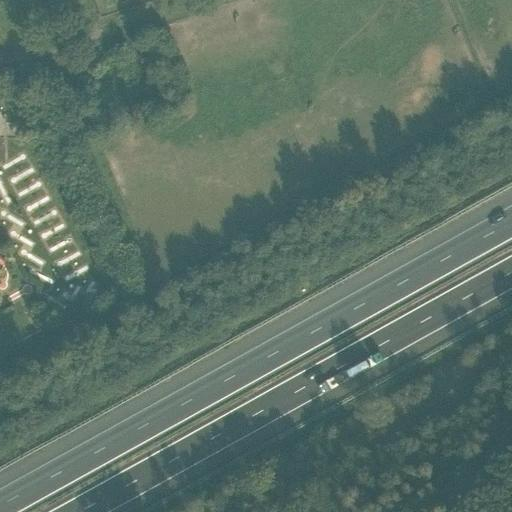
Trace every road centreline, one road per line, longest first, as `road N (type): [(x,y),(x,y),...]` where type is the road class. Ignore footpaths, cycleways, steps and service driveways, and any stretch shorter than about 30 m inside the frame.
road 1 (motorway): [(511,221),(0,505)]
road 2 (motorway): [(84,511),(511,274)]
road 3 (track): [(227,511),(511,353)]
